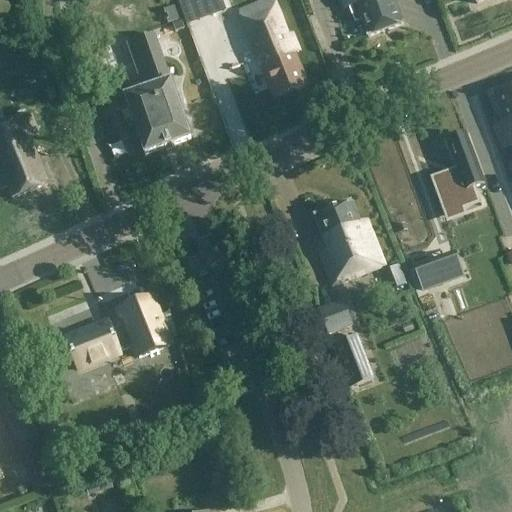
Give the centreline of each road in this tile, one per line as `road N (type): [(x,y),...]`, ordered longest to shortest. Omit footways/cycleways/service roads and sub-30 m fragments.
road 1 (tertiary): [(192,192),(511,51)]
road 2 (residential): [(302,511),(192,192)]
road 3 (tertiary): [(0,281),(192,192)]
